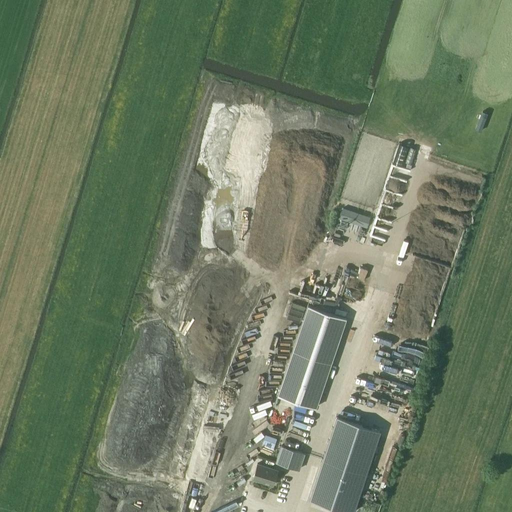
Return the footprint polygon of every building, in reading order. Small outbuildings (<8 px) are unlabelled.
[(368,219),(341,211),(338,219),(366,228),(368,219)] [(346,317),(308,305),(278,394),(316,407),(346,317)] [(339,420),(313,501),(344,511),(349,511),(375,433),(339,420)] [(303,454),(303,453),(281,446),(276,461),(298,469),(303,454)] [(273,485),(278,470),(258,464),(253,478),(273,485)]
